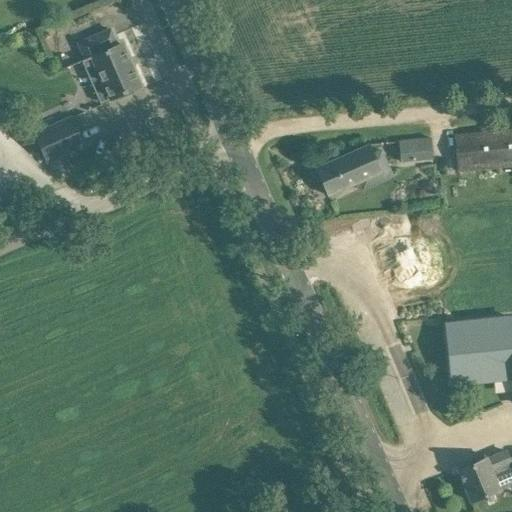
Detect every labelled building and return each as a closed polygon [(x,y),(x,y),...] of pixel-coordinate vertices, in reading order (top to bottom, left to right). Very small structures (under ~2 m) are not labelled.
[(110,29),(78,43),(85,59),(82,60),(100,102),(109,98),(110,99),(117,96),(118,99),(134,92),(132,89),(139,86),(121,43),(117,45),(110,29)] [(70,116),(34,132),(47,161),(83,145),(70,116)] [(511,165),(511,129),(454,135),(458,171),(511,165)] [(401,161),(432,158),(430,138),(399,141),(401,161)] [(382,149),(372,152),(369,144),(316,168),(328,195),(381,172),(390,168),(382,149)] [(511,324),(511,325),(511,318),(445,324),(451,383),(511,376),(511,324)] [(471,501),(489,493),(499,489),(493,476),(511,467),(511,464),(506,451),(487,459),(477,462),(458,470),(471,501)]
